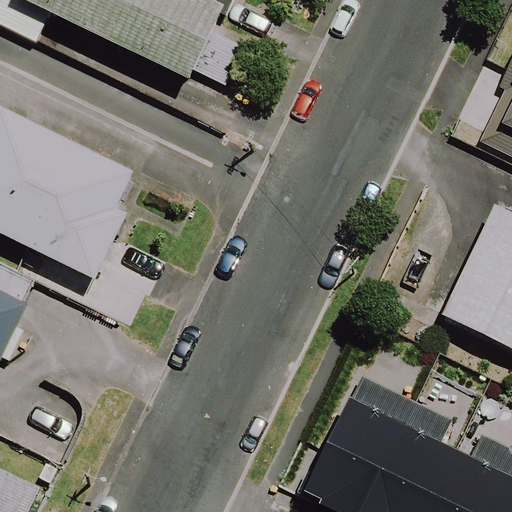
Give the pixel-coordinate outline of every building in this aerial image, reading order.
[(226,15),(194,0),(0,0),(216,104),(246,42),(219,29),(226,15)] [(194,0),(226,15),(232,0),(194,0)] [(511,34),(493,74),(508,81),(487,123),(511,135),(511,34)] [(0,241),(93,287),(124,223),(113,217),(130,183),(0,119),(0,241)] [(511,221),(495,213),(438,326),(511,363),(511,221)] [(49,325),(0,300),(0,395),(10,401),(49,325)] [(511,511),(511,440),(373,375),(312,503),(329,511),(511,511)] [(0,511),(2,511),(21,476),(0,464),(0,511)]
